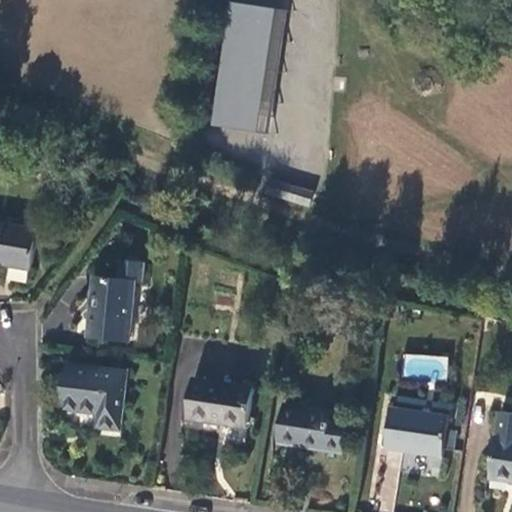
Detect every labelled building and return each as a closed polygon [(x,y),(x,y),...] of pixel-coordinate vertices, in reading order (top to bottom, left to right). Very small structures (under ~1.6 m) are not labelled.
[(299,14),(238,9),(219,136),(281,146),(299,14)] [(275,183),(275,182),(271,194),(314,208),(318,195),(275,183)] [(0,263),(33,269),(39,230),(0,223),(0,263)] [(130,342),(137,283),(97,279),(91,337),(130,342)] [(123,429),(129,371),(70,364),(65,409),(100,412),(99,426),(123,429)] [(188,417),(251,428),(257,390),(196,379),(188,417)] [(281,443),(345,453),(351,420),(335,418),(335,413),(287,406),(281,443)] [(403,451),(444,458),(450,416),(394,407),(387,448),(403,451)] [(493,478),(511,481),(511,415),(501,414),(493,478)]
